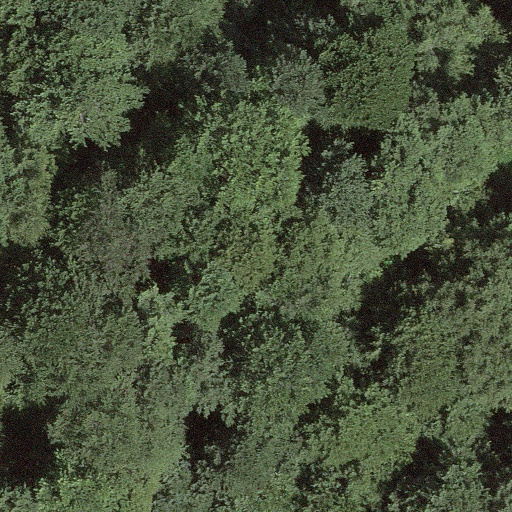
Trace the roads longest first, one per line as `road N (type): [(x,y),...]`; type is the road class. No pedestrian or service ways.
road 1 (track): [(441,511),(511,385)]
road 2 (track): [(511,113),(464,0)]
